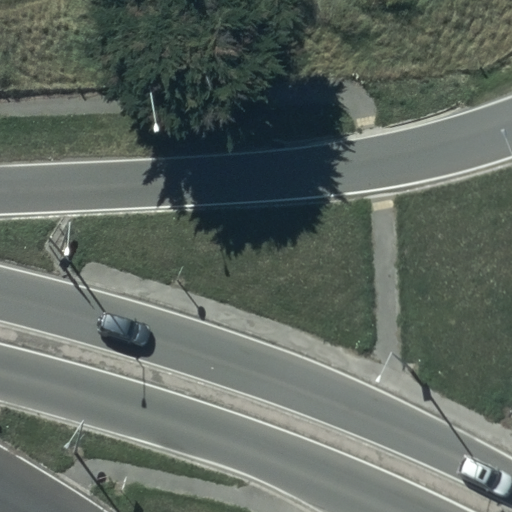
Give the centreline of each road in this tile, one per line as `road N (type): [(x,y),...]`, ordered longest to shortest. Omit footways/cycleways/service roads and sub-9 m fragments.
road 1 (trunk): [(0,290),(217,355),(511,482)]
road 2 (trunk): [(0,188),(390,160),(511,129)]
road 3 (trunk): [(394,511),(213,433),(0,370)]
